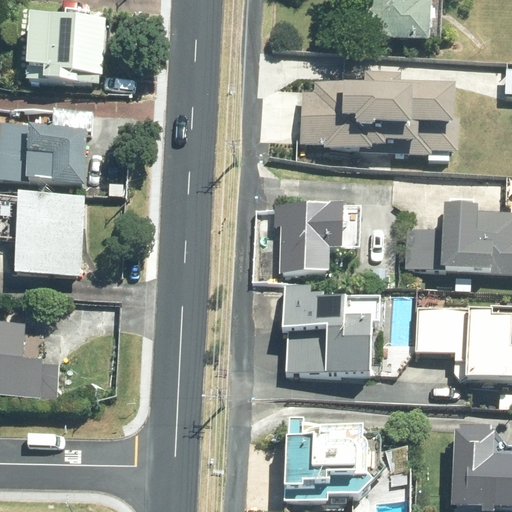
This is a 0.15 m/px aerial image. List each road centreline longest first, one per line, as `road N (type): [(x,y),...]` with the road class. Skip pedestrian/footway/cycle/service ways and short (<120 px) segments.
road 1 (secondary): [(199,0),(173,467)]
road 2 (residential): [(0,464),(173,467)]
